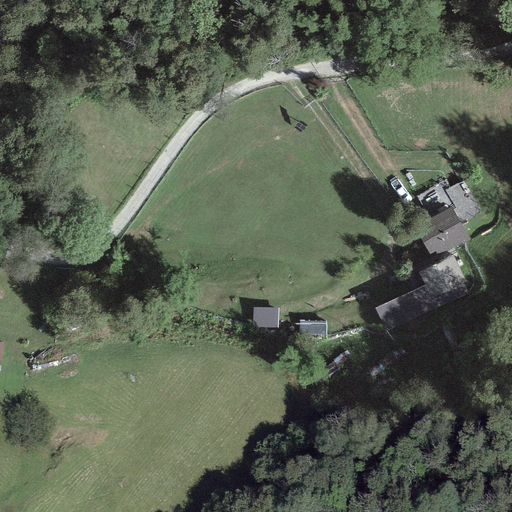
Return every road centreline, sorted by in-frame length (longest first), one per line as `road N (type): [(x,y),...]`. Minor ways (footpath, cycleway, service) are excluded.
road 1 (track): [(0,250),(62,256),(93,248),(186,129),(228,93),(264,77),(511,47)]
road 2 (track): [(290,73),(399,218),(403,243)]
